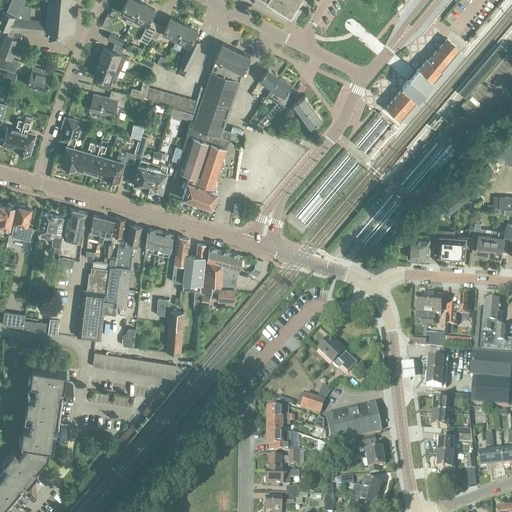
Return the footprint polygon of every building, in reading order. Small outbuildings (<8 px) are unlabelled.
[(0,61),(0,67),(4,69),(9,71),(6,79),(15,82),(18,75),(14,73),(19,62),(12,59),(19,42),(20,42),(24,32),(50,34),(50,39),(64,41),(65,32),(75,33),(77,0),(48,0),(46,20),(30,19),(31,7),(24,4),(25,0),(10,0),(7,9),(10,10),(8,13),(3,11),(0,18),(0,26),(10,30),(7,36),(6,36),(0,49),(0,56),(2,57),(0,61)] [(134,20),(142,3),(135,0),(126,0),(120,13),(134,20)] [(265,0),(291,16),(300,0),(265,0)] [(147,45),(150,38),(157,25),(149,21),(155,10),(142,3),(134,20),(147,26),(139,41),(147,45)] [(175,40),(183,24),(170,17),(165,28),(157,25),(150,38),(158,42),(162,34),(175,40)] [(183,24),(175,40),(189,47),(180,66),(187,69),(191,62),(199,46),(191,42),(197,31),(183,24)] [(121,46),(123,40),(110,34),(107,40),(121,46)] [(404,88),(387,107),(400,118),(417,99),(418,99),(459,49),(447,39),(418,69),(402,87),(404,88)] [(242,73),(250,57),(222,44),(214,59),(242,73)] [(104,48),(98,62),(115,68),(120,70),(121,70),(124,62),(126,56),(121,54),(120,54),(111,51),(104,48)] [(466,56),(459,50),(449,62),(441,71),(442,72),(433,83),(435,84),(418,103),(416,102),(401,120),(407,125),(466,56)] [(151,68),(154,62),(141,56),(139,62),(151,68)] [(166,59),(160,57),(157,63),(162,66),(166,59)] [(193,113),(187,135),(189,136),(191,131),(228,143),(229,139),(233,141),(241,143),(242,137),(242,136),(222,130),(238,82),(242,73),(214,59),(210,73),(205,88),(201,86),(197,100),(193,113)] [(98,62),(93,75),(100,78),(97,87),(108,89),(110,82),(115,84),(120,70),(115,68),(98,62)] [(47,92),(52,73),(32,67),(27,86),(47,92)] [(271,89),(280,77),(267,69),(259,81),(271,89)] [(271,89),(267,96),(277,103),(283,97),(291,85),(280,77),(271,89)] [(149,81),(144,80),(141,92),(131,90),(130,95),(144,99),(148,87),(149,81)] [(193,113),(197,100),(148,87),(144,99),(152,101),(173,107),(182,109),(193,113)] [(123,107),(126,94),(111,90),(109,98),(93,94),(89,110),(103,114),(103,115),(112,117),(115,105),(123,107)] [(301,117),(313,108),(304,96),(292,105),(301,117)] [(280,101),(271,111),(275,115),(284,105),(280,101)] [(284,105),(272,118),(276,121),(288,109),(284,105)] [(170,114),(179,117),(182,109),(173,107),(170,114)] [(313,108),(301,117),(310,128),(322,119),(313,108)] [(61,140),(68,142),(74,144),(76,139),(77,139),(82,122),(68,118),(64,117),(61,128),(64,129),(61,140)] [(441,117),(432,127),(435,130),(444,119),(441,117)] [(263,118),(257,125),(262,127),(267,122),(263,118)] [(24,120),(22,127),(29,129),(31,122),(24,120)] [(16,149),(21,130),(16,128),(15,130),(8,127),(3,145),(5,145),(4,147),(10,149),(11,147),(16,149)] [(133,130),(131,137),(139,139),(140,140),(142,136),(143,131),(133,129),(133,130)] [(21,130),(16,149),(29,153),(32,144),(34,143),(35,138),(34,138),(34,136),(27,133),(28,132),(21,130)] [(212,206),(218,188),(214,187),(228,143),(191,131),(189,136),(189,137),(190,137),(178,175),(188,178),(182,197),(212,206)] [(289,133),(286,139),(299,144),(301,139),(289,133)] [(142,137),(137,152),(142,153),(146,138),(142,137)] [(511,140),(499,151),(509,162),(511,162),(511,140)] [(73,148),(74,144),(68,142),(62,164),(75,168),(81,150),(73,148)] [(91,172),(99,145),(89,142),(87,148),(90,149),(90,151),(88,151),(88,152),(81,150),(75,168),(91,172)] [(104,176),(110,158),(102,156),(103,155),(100,154),(100,152),(103,153),(105,146),(99,145),(91,172),(104,176)] [(179,163),(182,151),(175,148),(172,161),(179,163)] [(110,158),(104,176),(118,180),(123,162),(132,165),(134,155),(119,151),(116,160),(110,158)] [(149,188),(155,164),(149,162),(140,159),(139,164),(134,183),(142,185),(142,186),(149,188)] [(487,163),(476,173),(484,182),(495,173),(487,163)] [(155,164),(149,188),(153,189),(153,188),(162,190),(168,167),(161,165),(161,166),(155,164)] [(436,204),(429,211),(434,217),(441,210),(446,216),(470,195),(461,184),(460,184),(436,204)] [(511,196),(500,196),(500,209),(511,209),(511,196)] [(319,211),(304,201),(293,216),(307,226),(319,211)] [(0,225),(10,228),(15,206),(0,203),(0,225)] [(14,223),(11,236),(29,240),(32,228),(28,226),(32,210),(25,208),(25,206),(21,205),(19,207),(18,206),(14,223)] [(81,242),(87,214),(87,213),(70,209),(64,238),(81,242)] [(62,236),(60,236),(63,218),(45,213),(40,237),(48,239),(48,236),(53,237),(52,244),(54,246),(53,252),(59,253),(62,236)] [(90,231),(88,237),(103,241),(103,237),(112,239),(113,236),(112,236),(113,232),(112,232),(114,221),(93,215),(90,231)] [(113,232),(112,236),(113,236),(123,237),(123,236),(126,237),(129,227),(125,226),(125,223),(126,219),(115,217),(115,221),(113,232)] [(490,255),(492,236),(486,235),(487,230),(481,229),(481,224),(477,223),(474,247),(478,247),(477,253),(490,255)] [(137,247),(138,243),(142,227),(129,224),(129,227),(126,237),(125,241),(124,248),(117,247),(116,257),(115,268),(110,267),(105,303),(125,306),(132,247),(137,247)] [(170,256),(174,235),(147,228),(145,251),(170,256)] [(509,252),(511,229),(506,228),(505,237),(492,236),(490,255),(502,257),(503,251),(509,252)] [(188,283),(192,255),(187,254),(189,238),(178,235),(173,281),(188,283)] [(452,257),(454,237),(441,236),(440,256),(452,257)] [(454,237),(452,257),(466,258),(467,238),(454,237)] [(430,241),(410,239),(408,258),(429,259),(430,241)] [(192,255),(188,283),(202,284),(206,245),(198,243),(197,256),(192,255)] [(217,263),(220,249),(209,246),(206,272),(204,272),(203,291),(212,292),(213,273),(213,265),(218,266),(218,263),(217,263)] [(213,273),(237,277),(239,270),(240,270),(242,255),(220,249),(217,263),(218,263),(218,266),(213,265),(213,273)] [(74,260),(59,256),(58,265),(73,268),(74,260)] [(163,261),(163,274),(171,274),(171,261),(163,261)] [(98,338),(106,269),(91,267),(90,272),(88,272),(86,290),(83,290),(77,336),(98,338)] [(235,288),(237,277),(213,273),(212,292),(211,298),(218,299),(218,300),(226,301),(225,303),(232,304),(233,300),(234,300),(235,288)] [(194,290),(193,309),(201,309),(201,295),(202,290),(194,290)] [(201,295),(201,309),(208,310),(209,295),(201,295)] [(429,314),(430,297),(418,296),(416,313),(429,314)] [(430,297),(429,314),(428,322),(428,326),(431,326),(435,326),(435,315),(441,315),(443,298),(430,297)] [(158,298),(157,316),(167,317),(168,299),(158,298)] [(470,316),(472,300),(459,299),(458,309),(447,308),(446,327),(457,328),(458,315),(470,316)] [(500,324),(502,305),(502,304),(487,303),(486,305),(485,310),(476,310),(473,350),(482,351),(511,353),(511,340),(505,340),(506,329),(496,329),(497,324),(500,324)] [(5,311),(2,325),(22,329),(24,314),(5,311)] [(169,311),(165,351),(181,353),(184,312),(169,311)] [(49,317),(48,323),(47,332),(57,333),(59,318),(49,317)] [(47,332),(48,323),(38,321),(37,331),(47,332)] [(308,337),(312,331),(305,326),(300,332),(308,337)] [(443,347),(443,335),(443,334),(437,334),(436,340),(427,339),(426,346),(443,347)] [(296,352),(305,342),(297,335),(288,344),(296,352)] [(425,346),(426,338),(413,337),(413,345),(425,346)] [(457,339),(456,347),(470,349),(471,340),(457,339)] [(347,373),(356,363),(344,352),(345,351),(336,342),(332,346),(327,341),(317,352),(332,365),(332,364),(339,370),(341,367),(347,373)] [(102,351),(96,351),(93,366),(99,367),(102,351)] [(510,378),(511,356),(511,355),(472,353),(471,376),(510,378)] [(125,355),(119,354),(117,370),(123,370),(125,355)] [(137,357),(131,356),(128,371),(135,372),(137,357)] [(143,358),(137,357),(135,372),(141,373),(143,358)] [(155,360),(149,359),(146,373),(153,374),(155,360)] [(368,372),(384,372),(385,359),(368,359),(368,372)] [(428,372),(447,373),(448,360),(429,359),(428,372)] [(161,361),(155,360),(153,374),(159,376),(161,361)] [(177,363),(166,362),(164,377),(170,378),(177,363)] [(0,509),(21,485),(22,483),(28,488),(33,493),(37,489),(31,484),(31,485),(28,482),(38,470),(36,468),(42,461),(48,453),(48,452),(49,445),(53,445),(55,429),(59,430),(66,431),(67,426),(60,425),(60,426),(55,425),(55,422),(56,422),(61,391),(60,391),(60,388),(65,389),(72,390),(73,385),(66,384),(66,385),(64,384),(66,368),(33,363),(30,380),(37,381),(36,387),(35,387),(34,395),(28,394),(26,410),(32,411),(31,418),(30,425),(23,424),(21,440),(27,441),(27,444),(24,447),(22,449),(19,453),(14,449),(3,461),(8,466),(4,470),(0,474),(0,509)] [(184,370),(177,363),(170,378),(174,382),(184,370)] [(446,388),(447,373),(428,372),(426,386),(446,388)] [(508,405),(510,381),(473,378),(471,403),(508,405)] [(162,388),(143,411),(148,416),(168,393),(162,388)] [(468,402),(468,396),(452,394),(452,401),(468,402)] [(319,415),(323,402),(304,395),(300,408),(319,415)] [(433,413),(448,414),(449,401),(434,400),(433,413)] [(332,444),(380,432),(377,419),(374,405),(325,417),(332,444)] [(503,408),(503,424),(510,424),(511,409),(503,408)] [(266,410),(266,422),(294,422),(294,416),(289,416),(289,410),(266,410)] [(447,429),(448,414),(433,413),(432,428),(447,429)] [(323,431),(323,421),(317,419),(313,428),(323,431)] [(134,421),(59,508),(62,511),(65,511),(140,426),(134,421)] [(294,427),(294,422),(266,422),(266,434),(281,434),(281,427),(294,427)] [(294,434),(281,434),(266,434),(265,450),(297,451),(297,435),(294,434)] [(376,450),(374,438),(356,442),(358,453),(365,452),(368,469),(383,466),(380,449),(376,450)] [(439,455),(453,456),(454,442),(440,441),(439,455)] [(318,442),(317,456),(325,456),(326,445),(318,442)] [(504,466),(511,465),(511,450),(502,452),(504,466)] [(492,468),(504,466),(502,452),(491,453),(492,468)] [(297,465),(298,453),(288,453),(288,464),(297,465)] [(480,469),(492,468),(491,453),(479,454),(480,469)] [(452,470),(453,456),(439,455),(437,469),(452,470)] [(266,472),(281,472),(281,458),(267,458),(266,472)] [(281,472),(266,472),(265,472),(265,485),(282,486),(282,473),(281,472)] [(352,492),(376,499),(379,485),(364,481),(362,488),(354,486),(352,492)] [(355,511),(357,508),(370,511),(372,511),(376,499),(352,492),(346,511),(355,511)] [(331,511),(332,498),(324,498),(324,511),(331,511)] [(280,511),(281,499),(265,499),(265,511),(272,511),(271,511),(280,511)]
